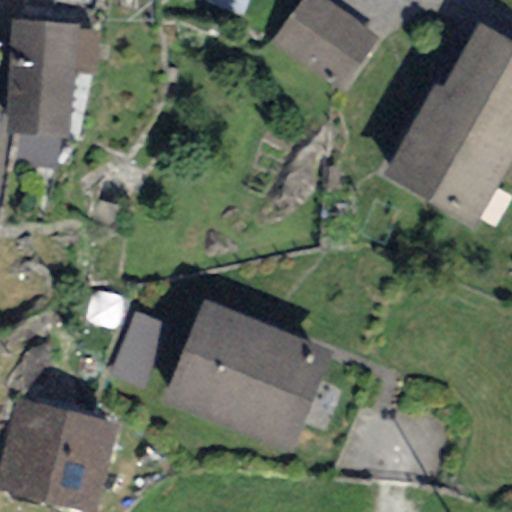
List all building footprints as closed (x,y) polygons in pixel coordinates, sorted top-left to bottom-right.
[(328,0),(301,0),(274,41),(343,87),(379,34),(328,0)] [(77,18),(15,15),(8,127),(71,130),(77,18)] [(511,165),(511,33),(479,15),(442,82),(436,78),(385,168),(480,222),(511,165)] [(329,351),(204,298),(162,396),(286,449),(329,351)] [(158,388),(178,323),(144,313),(124,378),(158,388)] [(116,417),(16,400),(1,486),(101,504),(116,417)]
